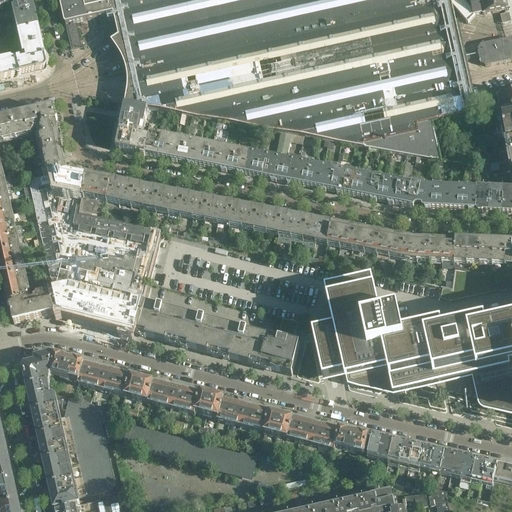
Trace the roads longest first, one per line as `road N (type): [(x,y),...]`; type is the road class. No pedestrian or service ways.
road 1 (residential): [(2,346),(58,338),(511,452)]
road 2 (residential): [(63,85),(79,145),(105,164),(414,226),(511,230)]
road 3 (residential): [(2,346),(39,511)]
